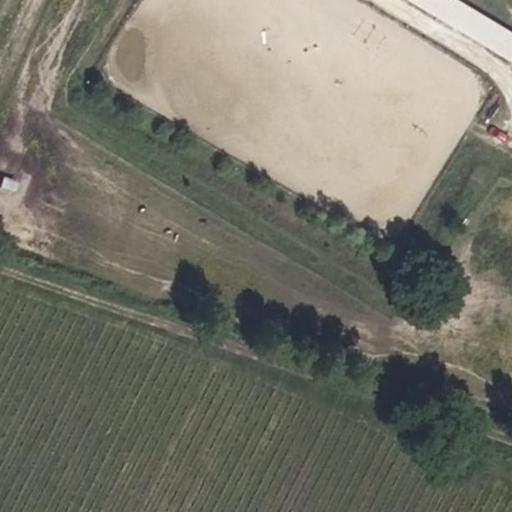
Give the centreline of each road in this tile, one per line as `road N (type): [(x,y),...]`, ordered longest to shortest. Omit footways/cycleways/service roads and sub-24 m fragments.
road 1 (track): [(0,265),(511,438)]
road 2 (unknown): [(511,88),(387,0)]
